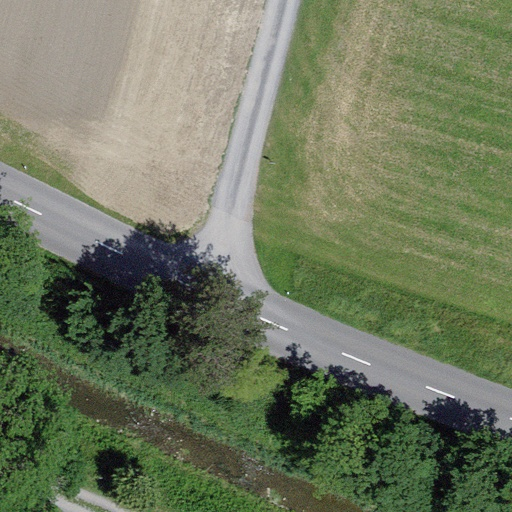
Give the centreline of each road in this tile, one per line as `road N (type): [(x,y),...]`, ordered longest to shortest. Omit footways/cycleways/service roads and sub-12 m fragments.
road 1 (tertiary): [(511,425),(206,297),(0,190)]
road 2 (track): [(281,0),(206,297)]
